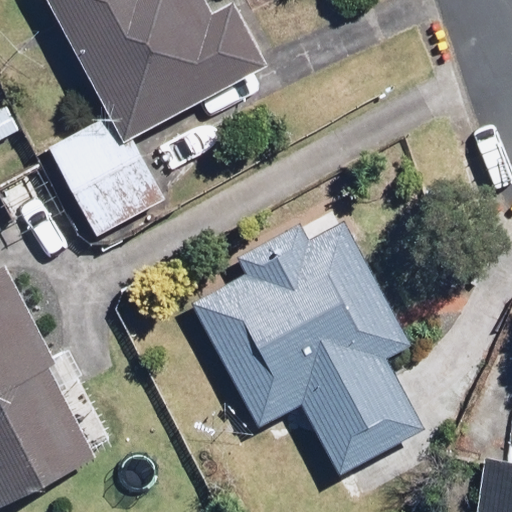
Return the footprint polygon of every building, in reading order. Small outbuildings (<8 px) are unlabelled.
[(72,0),(73,1),(57,10),(114,112),(54,145),(105,238),(169,203),(131,135),(273,56),(241,0),(219,0),(217,1),(216,0),(72,0)] [(71,209),(40,160),(0,184),(0,206),(21,240),(71,209)] [(241,273),(190,301),(258,423),(302,399),(343,472),(433,423),(395,355),(416,344),(346,219),(310,239),(298,217),(231,254),(241,273)] [(0,259),(0,501),(118,439),(69,345),(55,353),(5,257),(0,259)] [(511,511),(511,460),(460,456),(455,511),(511,511)]
